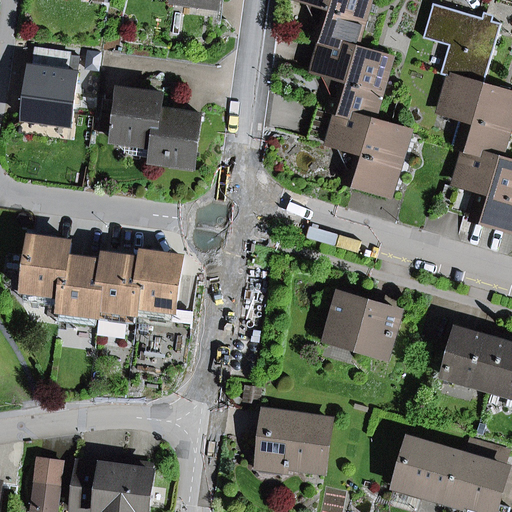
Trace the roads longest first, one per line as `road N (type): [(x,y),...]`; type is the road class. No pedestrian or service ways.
road 1 (residential): [(232,188),(511,269)]
road 2 (residential): [(0,193),(226,224)]
road 3 (residential): [(198,425),(226,224)]
road 4 (residential): [(0,431),(97,416),(198,425)]
road 5 (residential): [(232,188),(256,0)]
